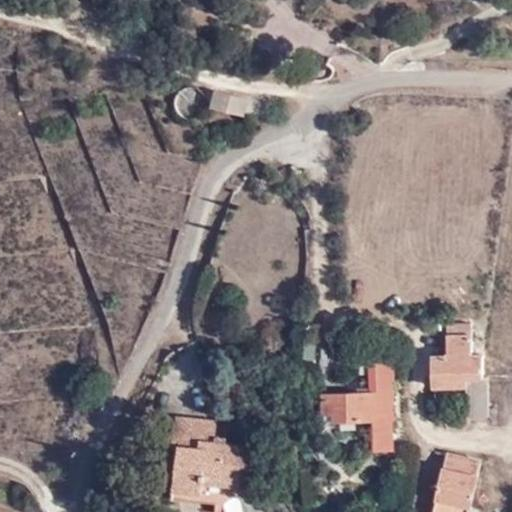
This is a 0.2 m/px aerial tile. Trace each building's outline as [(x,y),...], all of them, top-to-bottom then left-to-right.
[(114,30),(122,10),(105,4),(97,24),(114,30)] [(135,39),(151,43),(158,22),(141,17),(135,39)] [(253,98),(220,91),(216,109),(250,115),(253,98)] [(473,354),(473,323),(447,323),(447,355),(434,355),(435,377),(467,377),(484,377),(483,354),(473,354)] [(489,414),(488,385),(488,376),(484,377),(467,377),(467,384),(468,416),(489,414)] [(334,412),(334,419),(394,416),(393,391),(324,394),(324,412),(334,412)] [(179,446),(175,488),(203,490),(203,484),(204,476),(247,481),(251,447),(215,442),(217,422),(177,417),(173,445),(179,446)] [(468,511),(480,461),(448,453),(436,511),(468,511)] [(246,489),(247,481),(204,476),(203,484),(246,489)] [(0,485),(0,496),(13,500),(16,490),(0,485)] [(203,490),(175,488),(174,497),(202,500),(203,490)] [(0,496),(0,511),(10,511),(13,500),(0,496)]
